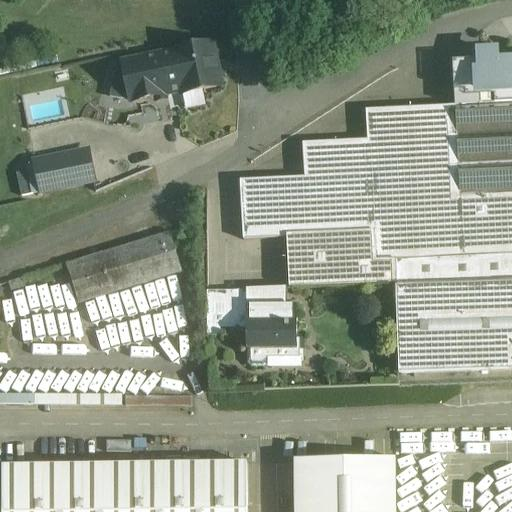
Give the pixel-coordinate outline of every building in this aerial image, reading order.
[(211,44),(174,52),(182,94),(183,96),(220,88),(211,44)] [(174,53),(123,63),(129,91),(132,103),(181,93),(182,94),(174,53)] [(511,64),(495,65),(494,61),(494,54),(483,55),(481,55),(481,62),(482,74),(477,74),(478,94),(511,92),(511,64)] [(511,60),(494,61),(495,65),(511,64),(511,92),(478,94),(477,74),(482,74),(481,62),(452,63),(455,107),(511,104),(511,60)] [(124,68),(119,69),(114,91),(122,92),(129,91),(124,68)] [(511,104),(455,107),(366,112),(367,141),(303,145),(305,179),(240,182),(244,241),(287,239),(373,235),(374,265),(395,264),(511,257),(511,104)] [(87,152),(34,163),(41,193),(94,182),(87,152)] [(28,172),(16,175),(21,197),(32,195),(28,172)] [(169,235),(67,266),(79,304),(181,273),(169,235)] [(373,235),(287,239),(289,290),(396,286),(396,285),(395,264),(374,265),(373,235)] [(511,257),(395,264),(396,285),(396,286),(399,375),(511,371),(511,257)] [(233,292),(207,293),(208,337),(222,337),(221,330),(247,330),(247,311),(233,311),(233,292)] [(286,305),(272,306),(272,310),(247,311),(247,330),(247,347),(297,347),(297,310),(287,310),(286,305)] [(396,511),(396,461),(295,462),(295,511),(396,511)] [(247,511),(247,465),(3,468),(3,511),(247,511)]
